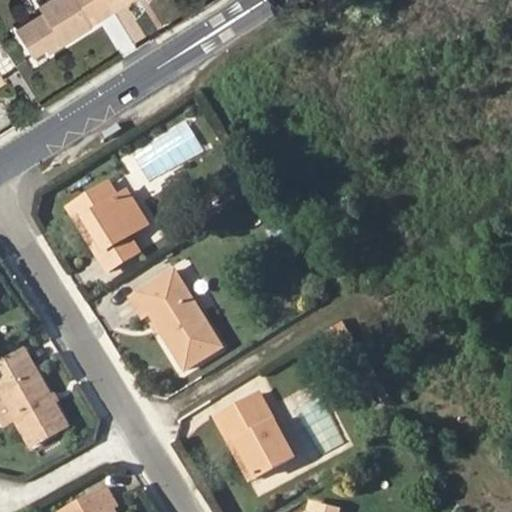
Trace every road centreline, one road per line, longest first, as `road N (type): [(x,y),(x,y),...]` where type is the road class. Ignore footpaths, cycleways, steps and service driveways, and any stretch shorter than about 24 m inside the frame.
road 1 (residential): [(0,171),(273,0)]
road 2 (residential): [(0,195),(147,431)]
road 3 (residential): [(147,431),(33,492),(0,492)]
